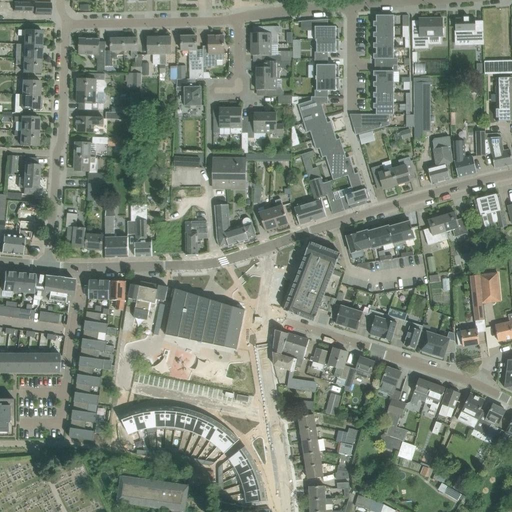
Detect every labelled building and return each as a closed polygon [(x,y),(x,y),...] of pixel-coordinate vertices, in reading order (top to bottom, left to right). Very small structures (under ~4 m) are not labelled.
[(51,4),(41,3),(15,3),(14,11),(35,11),(35,15),(51,15),(51,4)] [(374,27),(376,27),(376,26),(394,26),(394,15),(376,15),(376,22),(374,22),(374,27)] [(464,18),(455,18),(456,39),(469,38),(471,38),(474,38),(474,45),(484,45),(483,21),(483,24),(475,25),(475,18),(469,18),(469,17),(468,17),(469,17),(464,17),(464,18)] [(429,19),(419,19),(419,30),(412,30),(413,49),(428,49),(428,36),(443,36),(443,35),(444,35),(444,28),(443,28),(443,18),(433,19),(429,19)] [(312,21),(304,21),(304,28),(312,28),(314,28),(314,40),(316,40),(339,40),(339,28),(336,28),(331,28),(331,29),(328,29),(328,27),(328,19),(312,21)] [(374,38),(376,38),(376,37),(394,37),(394,26),(376,26),(376,27),(376,33),(374,33),(374,32),(374,38)] [(251,33),(251,44),(271,44),(271,45),(278,45),(278,34),(280,34),(280,27),(263,27),(263,33),(251,33)] [(24,36),(23,44),(42,45),(42,31),(32,31),(17,31),(17,36),(24,36)] [(150,37),(148,37),(148,47),(148,55),(153,55),(153,66),(159,65),(159,57),(159,37),(158,37),(157,35),(151,35),(150,37)] [(159,37),(159,57),(159,65),(160,73),(165,73),(165,65),(166,65),(166,55),(171,55),(171,47),(171,37),(169,37),(168,35),(162,35),(161,37),(159,37)] [(203,59),(203,50),(197,50),(197,36),(181,37),(182,50),(189,50),(190,79),(196,79),(204,79),(204,67),(203,59)] [(203,48),(203,50),(203,59),(204,67),(212,66),(212,60),(223,60),(224,59),(224,54),(224,36),(209,36),(209,48),(203,48)] [(374,48),(376,48),(394,48),(394,37),(376,37),(376,38),(376,43),(374,43),(374,48)] [(124,55),(124,51),(124,38),(112,39),(112,38),(111,38),(111,48),(111,51),(106,51),(105,66),(113,66),(113,58),(117,58),(117,55),(124,55)] [(132,58),(137,58),(137,50),(137,46),(137,38),(136,38),(124,38),(124,51),(132,51),(132,58)] [(105,72),(105,66),(106,51),(105,51),(106,42),(99,42),(99,40),(80,39),(79,54),(95,55),(95,56),(98,60),(97,72),(105,72)] [(315,52),(315,59),(328,59),(328,53),(336,53),(336,51),(339,51),(339,40),(316,40),(316,42),(317,42),(317,52),(315,52)] [(16,44),(15,58),(41,59),(42,45),(23,44),(16,44)] [(263,62),(291,61),(293,61),(293,59),(293,51),(281,51),(281,55),(271,55),(271,45),(271,44),(251,44),(251,56),(263,56),(263,62)] [(384,59),(384,65),(398,65),(398,58),(394,58),(394,48),(376,48),(376,54),(374,54),(374,59),(384,59)] [(41,59),(15,58),(15,65),(23,65),(23,73),(31,73),(41,73),(41,59)] [(314,78),(316,78),(339,78),(339,66),(336,66),(336,65),(328,65),(328,59),(315,59),(315,65),(314,65),(314,78)] [(511,69),(511,60),(485,61),(485,74),(511,73),(511,69)] [(257,79),(277,79),(280,79),(280,72),(281,71),(281,68),(291,68),(291,61),(263,62),(263,68),(257,68),(257,79)] [(376,76),(376,82),(394,82),(394,72),(398,72),(398,65),(384,65),(384,71),(374,71),(373,76),(374,76),(376,76)] [(126,73),(126,82),(128,82),(133,82),(133,87),(141,87),(142,73),(134,73),(131,73),(126,73)] [(78,90),(78,91),(104,92),(104,91),(106,88),(107,84),(105,81),(105,74),(89,74),(89,79),(78,79),(78,84),(77,84),(76,90),(78,90)] [(315,90),(315,97),(328,97),(328,91),(336,91),(336,90),(339,89),(339,78),(316,78),(316,80),(317,80),(317,90),(315,90)] [(511,120),(511,78),(497,79),(497,110),(496,110),(497,121),(511,120)] [(177,79),(177,91),(184,91),(184,106),(189,106),(191,108),(195,108),(197,105),(201,105),(201,87),(196,88),(196,79),(190,79),(177,79)] [(268,96),(278,96),(282,96),(282,90),(277,90),(277,79),(257,79),(257,90),(268,90),(268,96)] [(22,81),(22,95),(40,95),(40,81),(22,81)] [(376,87),(376,93),(394,93),(394,82),(376,82),(374,82),(373,87),(374,87),(376,87)] [(414,83),(415,138),(425,138),(425,132),(430,132),(430,83),(414,83)] [(104,92),(78,91),(78,103),(80,103),(80,109),(104,110),(104,103),(106,101),(106,96),(104,94),(104,92)] [(376,98),(376,104),(394,104),(394,93),(376,93),(373,93),(373,98),(374,98),(376,98)] [(40,95),(22,95),(21,108),(29,109),(39,110),(40,95)] [(282,96),(278,96),(279,104),(292,104),(292,96),(282,96)] [(298,105),(304,123),(326,116),(322,105),(325,104),(325,105),(326,104),(328,104),(328,97),(315,97),(311,97),(311,101),(298,105)] [(376,108),(376,114),(376,115),(390,115),(394,115),(394,104),(376,104),(374,104),(373,109),(374,109),(374,108),(376,108)] [(230,128),(231,128),(231,108),(220,108),(220,120),(214,120),(214,133),(220,133),(221,134),(230,134),(230,128)] [(248,133),(248,125),(248,120),(242,120),(242,108),(231,108),(231,128),(237,128),(237,131),(241,133),(242,133),(248,133)] [(248,125),(248,133),(248,138),(254,138),(254,133),(265,133),(265,113),(254,113),(254,125),(248,125)] [(277,113),(265,113),(265,133),(276,133),(276,136),(283,136),(283,124),(277,124),(277,113)] [(376,115),(376,114),(361,114),(361,115),(361,127),(354,127),(353,127),(356,135),(358,134),(372,131),(390,125),(390,115),(376,115)] [(16,122),(15,131),(20,131),(39,132),(39,118),(29,117),(21,117),(14,116),(14,122),(16,122)] [(310,131),(313,140),(335,133),(331,121),(330,121),(330,122),(328,123),(326,116),(304,123),(307,133),(310,131)] [(77,117),(77,125),(78,125),(77,132),(94,133),(95,126),(104,127),(104,118),(95,118),(77,117)] [(20,131),(15,131),(14,130),(13,136),(20,137),(20,145),(28,145),(38,146),(39,132),(20,131)] [(396,140),(412,137),(410,130),(395,132),(396,140)] [(361,142),(374,138),(372,131),(358,134),(361,142)] [(477,132),(477,156),(485,156),(485,153),(485,140),(485,131),(477,132)] [(322,157),(326,156),(344,150),(340,138),(339,138),(340,139),(337,140),(335,133),(313,140),(316,150),(319,148),(322,157)] [(427,169),(432,184),(451,179),(447,164),(453,162),(448,137),(434,139),(433,142),(434,149),(433,149),(436,166),(427,169)] [(485,140),(485,153),(491,152),(495,168),(511,164),(511,158),(510,150),(503,151),(502,143),(502,137),(488,138),(488,139),(485,140)] [(454,161),(458,177),(477,173),(473,156),(465,158),(464,140),(454,141),(455,161),(454,161)] [(76,143),(75,157),(96,157),(96,151),(90,151),(90,143),(76,143)] [(333,180),(348,176),(348,175),(355,173),(350,156),(349,156),(349,157),(347,158),(344,150),(326,156),(333,180)] [(312,152),(301,155),(303,161),(309,159),(314,158),(312,152)] [(96,157),(75,157),(75,171),(90,171),(90,163),(95,163),(96,157)] [(174,166),(187,167),(187,157),(175,157),(174,166)] [(400,167),(392,169),(397,185),(410,181),(409,176),(415,174),(412,164),(410,157),(398,160),(400,167)] [(25,164),(24,176),(39,177),(40,165),(37,165),(37,158),(26,158),(26,164),(25,164)] [(213,188),(223,188),(245,188),(245,159),(213,159),(213,188)] [(397,185),(392,169),(390,161),(382,163),(383,165),(371,168),(376,185),(382,183),(384,189),(397,185)] [(313,169),(306,172),(309,181),(320,178),(317,168),(313,169)] [(348,175),(348,176),(353,193),(346,195),(346,196),(340,198),(344,211),(368,204),(368,203),(367,203),(366,200),(370,199),(370,200),(367,189),(366,189),(367,190),(366,190),(365,189),(364,189),(358,172),(358,173),(355,174),(355,173),(348,175)] [(39,177),(24,176),(24,178),(19,177),(18,187),(24,188),(23,194),(34,195),(35,189),(38,189),(39,177)] [(322,183),(320,178),(309,181),(314,197),(316,197),(318,201),(303,205),(302,203),(297,204),(297,207),(295,208),(297,216),(300,225),(327,217),(326,216),(327,216),(321,198),(326,196),(322,183)] [(105,180),(89,179),(88,200),(101,200),(101,188),(105,188),(105,180)] [(330,181),(322,183),(326,196),(327,195),(330,203),(330,202),(336,200),(330,181)] [(255,188),(253,203),(260,203),(262,188),(255,188)] [(499,194),(487,197),(491,213),(493,224),(499,222),(500,227),(506,226),(505,222),(503,211),(501,204),(499,194)] [(491,213),(487,197),(475,200),(477,210),(481,228),(494,225),(493,224),(491,213)] [(277,207),(271,209),(277,228),(289,224),(281,199),(275,201),(277,207)] [(256,236),(251,219),(249,218),(248,217),(246,217),(244,219),(243,221),(243,222),(244,225),(230,229),(228,204),(215,205),(217,240),(220,247),(228,245),(229,247),(249,241),(248,238),(256,236)] [(277,228),(271,209),(265,211),(264,207),(258,209),(265,232),(277,228)] [(115,238),(114,216),(114,209),(106,209),(106,248),(106,258),(128,257),(128,247),(128,238),(115,238)] [(455,212),(442,216),(446,232),(452,230),(455,238),(469,233),(464,218),(463,218),(464,221),(458,222),(455,212)] [(79,214),(78,214),(68,213),(66,227),(69,227),(68,240),(73,241),(73,247),(84,248),(86,228),(77,227),(79,214)] [(425,230),(424,230),(428,246),(442,241),(440,234),(446,232),(442,216),(428,220),(431,231),(425,232),(425,230)] [(146,220),(136,220),(136,241),(135,241),(135,257),(152,257),(152,240),(147,241),(146,220)] [(1,236),(1,240),(3,242),(2,243),(1,252),(1,253),(22,255),(24,237),(31,238),(32,223),(20,221),(18,237),(3,236),(1,236)] [(131,221),(128,221),(128,235),(135,235),(136,234),(136,221),(135,221),(131,221)] [(207,221),(185,222),(186,246),(186,253),(186,256),(198,255),(198,232),(208,232),(207,221)] [(410,221),(399,224),(404,241),(415,238),(410,221)] [(404,241),(399,224),(389,227),(393,243),(394,247),(405,244),(404,241)] [(393,243),(389,227),(389,226),(378,229),(383,246),(393,243)] [(383,246),(378,229),(368,232),(367,232),(372,248),(372,249),(383,246)] [(372,248),(367,232),(368,232),(368,230),(357,233),(361,250),(372,248)] [(86,248),(87,248),(87,250),(94,251),(94,249),(102,250),(104,233),(96,233),(96,235),(87,234),(86,248)] [(361,250),(357,233),(346,236),(351,253),(361,250)] [(324,295),(335,268),(341,253),(310,242),(305,256),(284,310),(295,314),(314,322),(318,313),(317,313),(319,309),(332,313),(335,304),(337,299),(324,295)] [(2,291),(13,292),(15,273),(4,272),(2,291)] [(13,292),(23,293),(25,274),(15,273),(13,292)] [(498,273),(480,275),(482,303),(495,302),(493,281),(498,281),(498,273)] [(25,274),(23,293),(33,294),(35,275),(25,274)] [(40,299),(41,299),(44,276),(36,275),(33,300),(40,301),(40,299)] [(482,303),(480,275),(470,276),(475,321),(484,320),(482,303)] [(74,280),(44,276),(41,299),(71,304),(74,280)] [(89,299),(99,300),(100,281),(90,280),(89,299)] [(100,281),(99,300),(109,300),(110,281),(100,281)] [(111,281),(110,291),(110,300),(117,300),(116,310),(123,311),(125,301),(125,291),(126,282),(111,281)] [(130,284),(126,311),(135,313),(134,317),(135,317),(148,320),(149,316),(151,303),(156,304),(157,299),(165,301),(168,287),(141,281),(141,282),(140,286),(131,284),(130,284)] [(175,289),(166,334),(190,340),(198,341),(237,349),(245,310),(212,300),(178,290),(177,289),(175,289)] [(160,304),(154,335),(159,336),(159,332),(165,305),(160,304)] [(346,327),(352,309),(335,304),(332,313),(331,315),(331,316),(338,318),(337,320),(336,324),(339,325),(339,326),(345,328),(346,327)] [(366,326),(371,310),(370,310),(369,314),(352,309),(346,327),(357,331),(359,324),(366,326)] [(381,338),(388,315),(375,311),(371,310),(366,326),(372,328),(370,334),(381,338)] [(57,324),(58,314),(39,311),(37,321),(57,324)] [(87,312),(84,330),(108,333),(108,324),(100,323),(101,314),(87,312)] [(400,337),(405,320),(388,315),(381,338),(382,338),(381,339),(388,341),(388,340),(392,341),(394,335),(400,337)] [(123,331),(132,332),(135,317),(134,317),(125,316),(125,319),(125,320),(123,331)] [(415,349),(422,326),(405,320),(400,337),(406,339),(404,345),(408,346),(407,348),(414,350),(414,348),(415,349)] [(511,331),(510,322),(495,325),(498,342),(511,338),(511,331)] [(432,354),(438,336),(421,331),(423,326),(422,326),(415,349),(416,349),(417,342),(424,344),(422,351),(432,354)] [(470,330),(456,332),(458,346),(463,345),(463,347),(480,344),(477,326),(470,327),(470,330)] [(84,330),(82,348),(106,351),(114,352),(114,347),(107,345),(107,342),(98,341),(99,332),(107,333),(108,333),(84,330)] [(280,354),(288,333),(278,330),(276,332),(273,352),(274,365),(290,370),(288,380),(289,380),(288,388),(315,391),(317,382),(312,381),(299,380),(293,379),(295,372),(294,372),(297,360),(287,356),(280,354)] [(300,336),(288,333),(280,354),(287,356),(288,353),(295,355),(294,357),(303,360),(306,349),(309,340),(300,336)] [(455,341),(438,336),(433,354),(433,355),(439,358),(440,356),(443,357),(445,351),(450,353),(456,352),(455,341)] [(82,348),(79,366),(103,369),(111,370),(112,366),(104,365),(105,360),(95,358),(96,350),(106,351),(82,348)] [(311,368),(323,371),(328,351),(317,348),(314,358),(311,357),(310,360),(310,361),(313,362),(311,368)] [(336,367),(334,376),(347,380),(351,368),(344,366),(348,353),(333,348),(328,365),(336,367)] [(6,371),(17,372),(17,354),(6,354),(6,372),(6,371)] [(17,371),(27,372),(27,354),(17,354),(17,372),(17,371)] [(28,371),(38,372),(38,354),(27,354),(27,372),(28,371)] [(38,371),(49,372),(49,354),(38,354),(38,372),(38,371)] [(49,354),(49,372),(49,371),(59,372),(59,354),(49,354)] [(347,380),(345,386),(351,388),(355,375),(368,379),(368,378),(370,374),(371,372),(374,362),(365,359),(361,357),(356,369),(351,368),(347,380)] [(77,383),(101,387),(102,378),(93,376),(94,368),(103,369),(79,366),(77,383)] [(387,367),(382,381),(380,387),(389,391),(388,393),(393,395),(401,372),(387,367)] [(414,393),(410,402),(417,405),(419,400),(425,403),(426,402),(427,397),(432,383),(419,379),(414,393)] [(77,383),(75,401),(98,405),(100,395),(90,394),(91,386),(101,387),(77,383)] [(432,383),(427,397),(426,402),(432,404),(430,409),(436,412),(440,402),(445,388),(432,383)] [(439,415),(446,417),(450,407),(454,409),(459,393),(459,391),(458,393),(455,392),(455,390),(450,388),(449,390),(448,389),(439,415)] [(314,400),(315,393),(299,390),(298,398),(314,400)] [(331,393),(325,413),(336,416),(341,396),(331,393)] [(476,425),(482,412),(483,411),(480,410),(485,400),(483,399),(470,393),(459,416),(460,416),(457,421),(474,430),(476,425)] [(0,431),(2,432),(2,436),(12,436),(12,428),(11,428),(14,428),(14,399),(0,398),(0,431)] [(395,413),(399,402),(391,399),(386,419),(393,421),(395,413)] [(75,401),(72,419),(96,423),(97,413),(88,412),(89,404),(98,405),(75,401)] [(406,404),(399,402),(395,413),(403,416),(406,404)] [(313,403),(304,403),(303,410),(313,411),(313,403)] [(482,412),(476,425),(474,430),(486,436),(492,423),(498,426),(506,411),(493,404),(488,414),(482,412)] [(236,407),(236,419),(257,419),(257,412),(262,411),(262,406),(236,407)] [(155,407),(143,409),(147,429),(157,427),(155,407)] [(166,407),(155,407),(157,427),(166,427),(166,407)] [(166,407),(166,427),(175,428),(178,408),(166,407)] [(178,408),(175,428),(184,430),(189,410),(178,408)] [(143,409),(132,412),(138,431),(147,429),(143,409)] [(189,410),(184,430),(193,433),(201,414),(189,410)] [(132,412),(121,416),(129,435),(138,431),(132,412)] [(201,414),(193,433),(202,436),(211,419),(201,414)] [(298,417),(300,429),(316,427),(314,414),(298,417)] [(96,423),(72,419),(70,438),(93,441),(94,434),(95,431),(85,430),(86,422),(96,423)] [(211,419),(202,436),(210,441),(221,425),(211,419)] [(436,422),(432,433),(438,435),(442,424),(436,422)] [(108,424),(96,423),(95,431),(94,434),(107,432),(108,424)] [(221,425),(210,441),(218,447),(230,432),(221,425)] [(400,433),(401,429),(390,426),(387,437),(415,446),(417,434),(403,430),(402,434),(400,433)] [(300,429),(302,442),(318,439),(316,427),(300,429)] [(428,431),(420,427),(417,438),(425,441),(428,431)] [(230,432),(218,447),(225,454),(239,440),(230,432)] [(302,442),(304,453),(320,451),(318,439),(302,442)] [(352,450),(353,445),(344,443),(343,448),(342,453),(351,455),(352,450)] [(400,457),(407,459),(411,448),(404,446),(400,457)] [(245,447),(229,459),(235,467),(252,457),(245,447)] [(304,453),(306,466),(322,464),(320,451),(304,453)] [(252,457),(235,467),(239,475),(257,467),(252,457)] [(322,464),(306,466),(308,479),(324,476),(322,464)] [(339,465),(338,470),(337,473),(335,473),(336,479),(348,479),(348,472),(346,472),(347,467),(339,465)] [(424,466),(421,474),(427,476),(430,468),(424,466)] [(257,467),(239,475),(243,484),(262,478),(257,467)] [(181,511),(182,511),(185,511),(189,486),(188,486),(140,479),(141,471),(124,469),(123,476),(121,476),(118,502),(168,509),(167,511),(181,511)] [(215,486),(215,470),(194,471),(194,486),(215,486)] [(262,478),(243,484),(245,493),(265,489),(262,478)] [(469,486),(457,479),(453,487),(465,494),(469,486)] [(345,498),(349,497),(350,497),(354,499),(355,495),(350,493),(349,489),(349,482),(337,483),(337,489),(344,489),(345,498)] [(309,487),(310,499),(326,498),(325,486),(309,487)] [(462,495),(450,488),(446,495),(458,502),(462,495)] [(265,489),(245,493),(247,503),(249,503),(267,501),(265,489)] [(466,494),(461,502),(467,505),(471,497),(466,494)] [(370,508),(373,500),(358,495),(355,506),(369,510),(370,508)] [(348,501),(345,510),(350,511),(354,499),(350,497),(349,497),(348,501)] [(310,499),(310,511),(311,511),(326,511),(333,511),(332,505),(332,498),(326,498),(310,499)] [(378,502),(373,500),(370,508),(376,510),(378,502)] [(111,506),(113,511),(121,511),(117,503),(111,506)]
